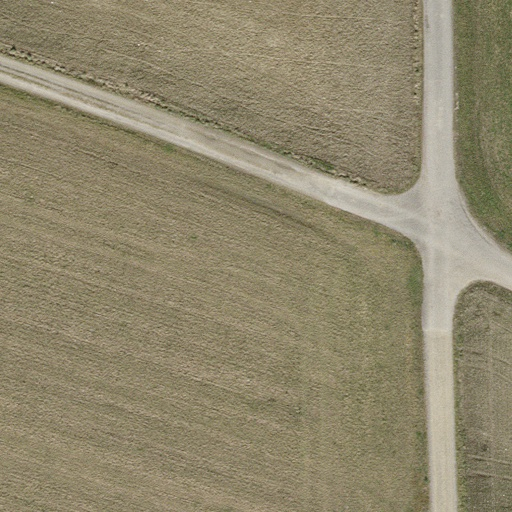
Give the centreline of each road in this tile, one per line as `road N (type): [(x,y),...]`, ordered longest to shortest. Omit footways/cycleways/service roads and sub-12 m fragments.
road 1 (track): [(0,74),(440,232)]
road 2 (track): [(447,511),(440,232)]
road 3 (track): [(440,232),(439,0)]
